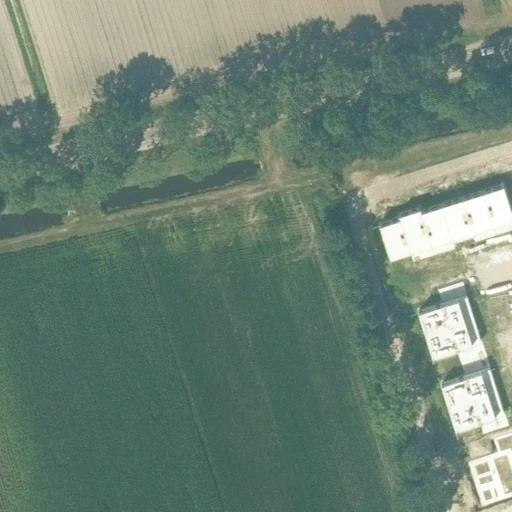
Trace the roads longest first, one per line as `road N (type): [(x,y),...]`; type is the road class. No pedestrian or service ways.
road 1 (tertiary): [(0,171),(511,50)]
road 2 (residential): [(511,156),(352,206),(451,511)]
